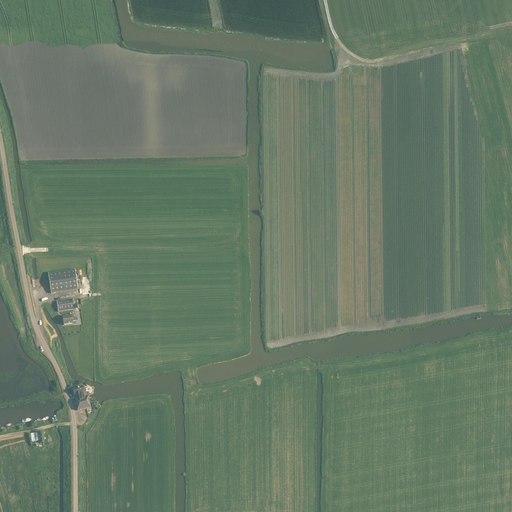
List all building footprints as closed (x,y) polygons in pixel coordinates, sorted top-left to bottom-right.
[(75,268),(48,272),(51,292),(78,288),(75,268)] [(72,298),(57,300),(58,310),(73,308),(72,298)] [(76,319),(75,314),(72,315),(72,314),(62,316),(63,323),(73,322),(72,320),(76,319)] [(84,386),(72,388),(73,394),(75,394),(85,392),(84,391),(85,391),(85,389),(85,388),(84,387),(84,386)] [(87,396),(85,396),(85,392),(75,394),(76,396),(75,396),(76,398),(74,399),(77,409),(90,406),(87,396)]
